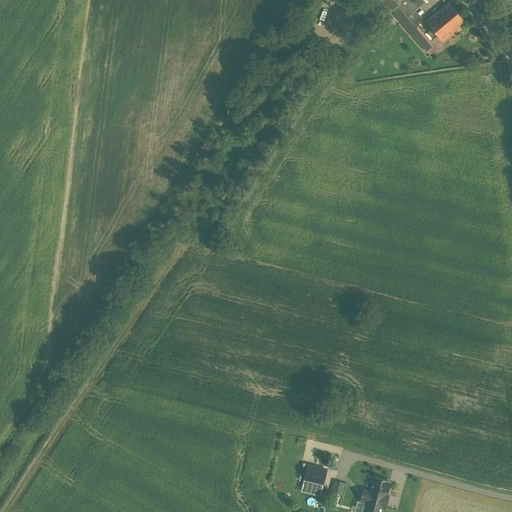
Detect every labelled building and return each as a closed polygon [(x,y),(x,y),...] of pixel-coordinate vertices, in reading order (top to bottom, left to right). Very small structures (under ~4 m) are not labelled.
[(379,0),(390,12),(392,11),(426,51),(432,47),(415,27),(424,20),(416,10),(419,7),(413,1),(414,0),(379,0)] [(449,3),(426,22),(441,41),(465,21),(449,3)] [(348,37),(353,47),(368,40),(363,30),(348,37)] [(308,465),(302,491),(319,495),(325,469),(308,465)] [(366,501),(363,511),(381,511),(383,507),(384,507),(388,496),(386,495),(390,481),(373,477),(369,491),(364,490),(361,500),(366,501)] [(344,484),(335,482),(332,492),(341,494),(344,484)]
